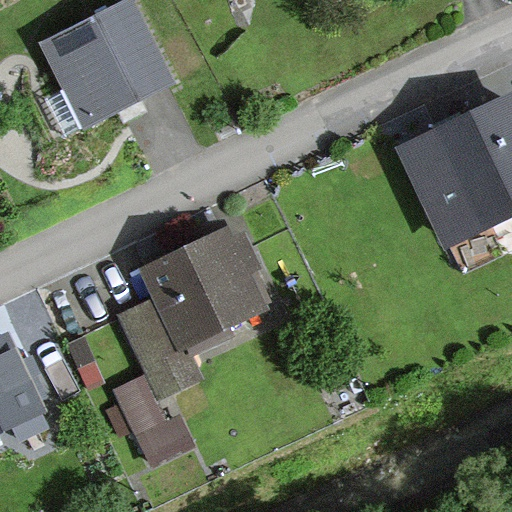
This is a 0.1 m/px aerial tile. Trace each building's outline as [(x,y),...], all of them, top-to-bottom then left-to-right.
[(83,127),(164,87),(123,6),(42,46),(83,127)] [(511,125),(503,105),(402,153),(451,256),(483,241),(475,223),(511,204),(511,125)] [(142,367),(257,312),(221,235),(142,272),(155,301),(119,318),(142,367)] [(0,431),(36,415),(1,339),(0,339),(0,431)] [(149,467),(186,449),(172,421),(136,439),(149,467)]
